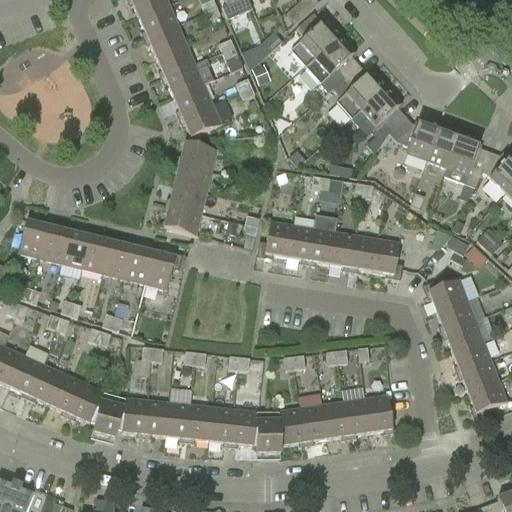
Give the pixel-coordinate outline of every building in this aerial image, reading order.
[(138,22),(168,9),(164,0),(123,0),(129,11),(132,9),(138,22)] [(252,14),(247,1),(246,0),(221,0),(226,10),(222,11),(228,24),(252,14)] [(305,0),(292,11),(301,21),(318,6),(312,0),(305,0)] [(204,17),(216,12),(212,4),(201,9),(204,17)] [(168,9),(138,22),(143,35),(140,37),(143,44),(177,29),(168,9)] [(301,21),(292,11),(285,18),(293,28),(301,21)] [(216,12),(204,17),(208,24),(219,19),(216,12)] [(289,55),(304,72),(340,39),(325,23),(321,27),(312,17),(296,32),(304,42),(289,55)] [(177,29),(143,44),(146,51),(149,49),(155,62),(186,49),(177,29)] [(265,43),(274,52),(281,46),(273,36),(265,43)] [(304,72),(319,88),(334,75),(342,84),(359,69),(351,60),(355,56),(340,39),(304,72)] [(274,52),(265,43),(257,50),(266,59),(274,52)] [(221,57),(233,51),(230,44),(218,49),(221,57)] [(194,68),(186,49),(155,62),(161,75),(157,76),(160,83),(206,63),(194,68)] [(233,51),(221,57),(230,77),(242,72),(233,51)] [(209,70),(206,63),(160,83),(163,90),(167,89),(172,101),(212,84),(206,71),(209,70)] [(269,84),(263,69),(251,74),(258,90),(269,84)] [(359,69),(342,84),(332,93),(340,102),(345,98),(347,101),(338,109),(350,123),(359,115),(386,91),(371,74),(367,78),(359,69)] [(238,96),(250,91),(247,83),(234,88),(238,96)] [(212,84),(172,101),(178,114),(174,116),(177,123),(211,108),(203,89),(212,85),(212,84)] [(250,91),(238,96),(242,105),(254,100),(250,91)] [(388,136),(404,119),(396,112),(401,108),(386,91),(359,115),(374,131),(379,126),(388,136)] [(211,108),(177,123),(180,130),(184,128),(190,142),(220,129),(211,108)] [(426,164),(438,131),(417,123),(415,129),(412,128),(412,129),(404,119),(388,136),(396,145),(408,149),(405,157),(426,164)] [(446,172),(459,138),(438,131),(426,164),(446,172)] [(459,138),(446,172),(443,181),(474,193),(480,177),(489,156),(477,152),(479,146),(459,138)] [(174,167),(210,176),(216,154),(183,146),(180,161),(176,160),(174,167)] [(297,171),(305,164),(295,155),(288,162),(297,171)] [(504,198),(511,189),(511,157),(508,162),(502,156),(499,160),(489,156),(480,177),(490,180),(488,183),(504,198)] [(210,176),(174,167),(172,175),(176,176),(173,189),(205,197),(210,176)] [(360,174),(341,170),(339,179),(359,182),(360,174)] [(275,179),(278,188),(287,184),(284,176),(275,179)] [(254,187),(267,190),(269,181),(257,178),(254,187)] [(319,194),(321,182),(313,180),(311,193),(319,194)] [(321,182),(319,194),(340,198),(342,185),(321,182)] [(342,185),(340,198),(361,202),(363,189),(342,185)] [(267,190),(254,187),(252,196),(264,199),(267,190)] [(205,197),(173,189),(170,203),(166,202),(164,209),(200,218),(205,197)] [(363,189),(361,202),(370,203),(372,191),(363,189)] [(414,198),(410,210),(413,212),(419,214),(424,201),(414,198)] [(200,218),(164,209),(162,217),(166,218),(162,232),(195,240),(200,218)] [(244,229),(256,232),(259,223),(246,220),(244,229)] [(39,263),(48,226),(40,225),(40,228),(25,225),(17,257),(39,263)] [(48,226),(39,263),(60,268),(68,235),(54,232),(55,228),(48,226)] [(251,254),(256,232),(244,229),(244,230),(228,226),(225,238),(235,241),(242,238),(242,237),(247,238),(243,252),(251,254)] [(286,262),(291,229),(269,226),(265,247),(258,246),(256,261),(271,264),(272,260),(286,262)] [(457,226),(452,236),(459,239),(464,229),(457,226)] [(291,229),(286,262),(299,264),(299,268),(306,269),(312,233),(291,229)] [(312,233),(306,269),(314,271),(315,267),(328,269),(334,236),(312,233)] [(68,235),(60,268),(81,273),(90,237),(82,235),(81,239),(68,235)] [(452,239),(437,235),(431,252),(438,255),(452,239)] [(483,252),(492,242),(484,235),(476,244),(483,252)] [(334,236),(328,269),(342,271),(341,275),(349,276),(355,240),(334,236)] [(90,237),(81,273),(102,278),(110,246),(96,242),(97,238),(90,237)] [(371,276),(376,243),(355,240),(349,276),(356,278),(357,274),(371,276)] [(445,251),(453,256),(462,260),(468,250),(451,240),(445,251)] [(492,242),(483,252),(491,259),(499,249),(492,242)] [(376,243),(371,276),(385,278),(384,282),(399,284),(402,269),(395,268),(399,247),(376,243)] [(110,246),(102,278),(123,283),(132,247),(124,245),(123,249),(110,246)] [(132,247),(123,283),(144,288),(152,256),(138,253),(139,249),(132,247)] [(152,256),(144,288),(166,294),(171,273),(178,274),(181,259),(166,255),(165,259),(152,256)] [(435,316),(466,304),(458,283),(438,291),(436,284),(421,290),(427,305),(430,303),(435,316)] [(28,306),(32,295),(23,292),(20,303),(28,306)] [(32,295),(28,306),(37,309),(41,298),(32,295)] [(466,304),(435,316),(440,329),(437,331),(439,338),(474,324),(466,304)] [(58,307),(51,305),(48,312),(55,315),(58,307)] [(69,319),(73,308),(64,305),(61,317),(69,319)] [(14,320),(18,309),(8,306),(5,317),(14,320)] [(73,308),(69,319),(78,322),(82,311),(73,308)] [(18,309),(14,320),(24,323),(27,311),(18,309)] [(110,333),(114,321),(105,318),(101,330),(110,333)] [(55,335),(59,322),(50,319),(46,332),(55,335)] [(114,321),(110,333),(118,335),(122,323),(114,321)] [(59,322),(55,335),(65,338),(69,325),(59,322)] [(474,324),(439,338),(442,345),(446,343),(451,357),(482,344),(474,324)] [(97,349),(101,336),(91,333),(87,346),(97,349)] [(101,336),(97,349),(106,352),(110,339),(101,336)] [(482,344),(451,357),(456,370),(452,371),(455,378),(490,365),(482,344)] [(4,351),(0,359),(0,387),(9,392),(23,360),(4,351)] [(151,364),(152,352),(142,351),(141,363),(151,364)] [(152,352),(151,364),(161,365),(162,353),(152,352)] [(358,365),(368,364),(367,352),(357,353),(358,365)] [(335,356),(336,368),(347,367),(345,354),(335,356)] [(194,369),(195,357),(185,356),(184,368),(194,369)] [(336,368),(335,356),(326,357),(327,369),(336,368)] [(195,357),(194,369),(203,370),(205,358),(195,357)] [(20,401),(27,404),(43,369),(23,360),(9,392),(22,397),(20,401)] [(237,374),(238,362),(229,360),(227,372),(237,374)] [(292,361),(294,373),(304,372),(302,360),(292,361)] [(294,373),(292,361),(283,362),(284,374),(294,373)] [(238,362),(237,374),(247,375),(249,363),(238,362)] [(252,372),(259,373),(260,365),(253,364),(252,372)] [(490,365),(455,378),(458,385),(462,384),(467,397),(498,385),(490,365)] [(43,369),(27,404),(34,407),(35,404),(48,410),(63,378),(56,375),(43,369)] [(63,378),(48,410),(61,416),(60,419),(66,422),(83,387),(63,378)] [(498,385),(467,397),(472,410),(468,411),(474,426),(488,420),(486,414),(506,406),(498,385)] [(83,387),(66,422),(73,425),(75,422),(89,428),(89,427),(93,428),(99,404),(103,396),(83,387)] [(317,407),(317,397),(298,398),(299,408),(317,407)] [(363,403),(369,437),(382,435),(383,439),(393,437),(391,425),(390,425),(386,399),(363,403)] [(123,411),(117,435),(121,436),(121,437),(135,438),(135,442),(142,443),(147,404),(124,402),(123,411)] [(342,406),(348,444),(355,443),(355,439),(369,437),(363,403),(342,406)] [(99,404),(93,428),(91,438),(114,444),(116,434),(117,435),(123,411),(99,404)] [(147,404),(142,443),(150,444),(150,440),(164,441),(168,407),(147,404)] [(321,409),(326,443),(340,441),(340,445),(348,444),(342,406),(321,409)] [(168,407),(164,441),(178,443),(178,447),(185,448),(190,409),(168,407)] [(190,409),(185,448),(193,448),(193,444),(208,446),(211,411),(190,409)] [(299,412),(305,450),(313,449),(312,445),(326,443),(321,409),(299,412)] [(211,411),(208,446),(222,447),(221,451),(229,452),(233,413),(211,411)] [(279,424),(279,449),(282,449),(282,450),(297,448),(298,452),(305,450),(299,412),(277,415),(279,424)] [(233,413),(229,452),(237,453),(237,449),(252,450),(252,449),(255,449),(254,425),(255,416),(233,413)] [(279,449),(279,424),(254,425),(255,449),(255,459),(279,459),(279,449)] [(0,509),(6,511),(27,511),(33,498),(20,492),(22,488),(12,484),(8,492),(0,488),(0,509)] [(511,511),(511,495),(496,502),(497,505),(479,511),(511,511)] [(103,511),(105,505),(95,503),(93,511),(103,511)]
